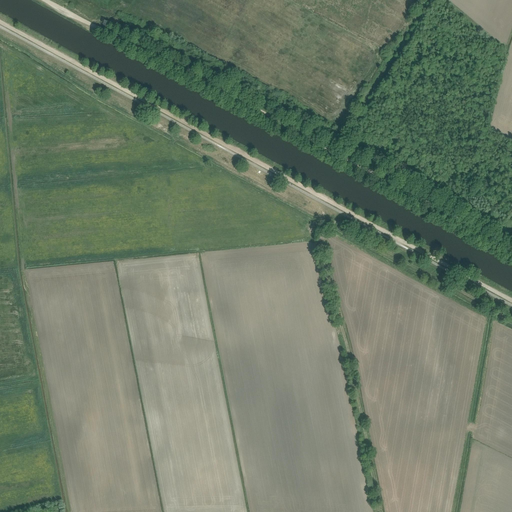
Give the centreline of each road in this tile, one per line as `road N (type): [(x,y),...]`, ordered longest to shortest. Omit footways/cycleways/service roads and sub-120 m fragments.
road 1 (track): [(511,298),(0,17)]
road 2 (track): [(41,0),(511,247)]
road 3 (track): [(368,226),(326,227),(321,243),(380,511)]
road 4 (track): [(427,201),(350,145),(349,130),(426,0)]
